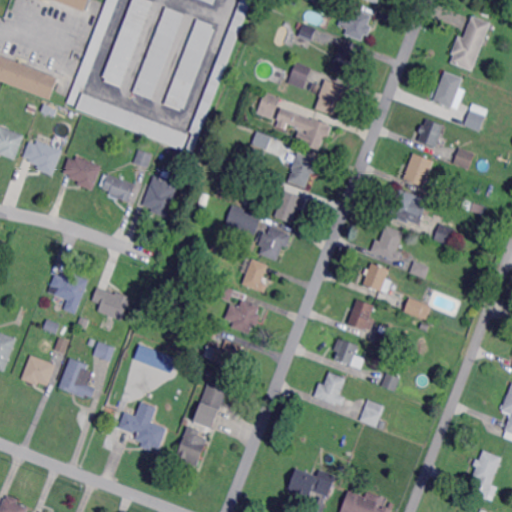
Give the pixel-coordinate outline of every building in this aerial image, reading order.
[(91,0),(87,12),(56,0),(91,0)] [(119,0),(86,87),(83,86),(76,104),(69,102),(107,0),(119,0)] [(122,86),(106,80),(107,77),(104,76),(134,0),(153,0),(156,1),(122,86)] [(254,0),(193,152),(187,150),(194,132),(190,130),(242,0),(254,0)] [(154,98),(135,91),(167,6),(186,13),(154,98)] [(355,11),(356,8),(373,15),(370,24),(373,26),(370,35),(366,34),(363,40),(346,33),(348,28),(340,24),(346,8),(355,11)] [(474,71),(452,62),(455,54),(452,53),(459,35),(465,37),(474,15),(493,22),(474,71)] [(186,108),(183,107),(182,109),(166,103),(199,18),(215,24),(214,27),(216,28),(186,108)] [(310,47),(297,42),(299,37),(294,35),(299,22),(317,29),(310,47)] [(349,77),(332,71),(342,44),(359,51),(349,77)] [(53,100),(0,79),(0,53),(61,77),(53,100)] [(305,88),(289,82),(298,61),(313,68),(305,88)] [(453,108),(435,100),(446,70),(465,77),(453,108)] [(343,104),(340,103),(334,117),(316,110),(321,98),(319,97),(325,81),(344,88),(344,90),(348,92),(343,104)] [(184,149),(78,108),(84,92),(190,133),(184,149)] [(274,119),(258,113),(266,92),(282,98),(274,119)] [(51,114),(43,111),(46,103),(54,106),(51,114)] [(448,120),(431,113),(435,103),(452,110),(448,120)] [(35,114),(27,111),(30,105),(38,108),(35,114)] [(314,119),(315,117),(334,124),(329,138),(326,137),(321,150),(304,144),(309,131),(293,125),(297,113),(314,119)] [(475,126),(466,122),(468,116),(477,120),(475,126)] [(437,147),(420,140),(422,133),(420,132),(422,124),(426,125),(428,118),(445,125),(437,147)] [(26,135),(17,160),(1,154),(2,150),(0,149),(0,127),(1,125),(26,135)] [(268,149),(254,144),(259,130),(273,136),(268,149)] [(64,151),(54,177),(38,171),(39,167),(30,163),(31,160),(24,157),(30,142),(37,145),(39,141),(64,151)] [(150,168),(135,163),(140,148),(155,154),(150,168)] [(470,170),(454,163),(460,148),(476,154),(470,170)] [(298,155),(299,152),(322,161),(317,174),(313,172),(307,187),(290,181),(295,168),(286,165),(291,152),(298,155)] [(425,187),(404,178),(415,152),(435,160),(425,187)] [(104,165),(94,190),(79,184),(80,181),(70,177),(71,174),(65,172),(71,157),(77,160),(78,156),(104,165)] [(110,175),(110,173),(138,184),(131,202),(110,195),(111,191),(100,187),(105,173),(110,175)] [(169,218),(153,211),(154,208),(144,204),(156,174),(181,184),(169,218)] [(422,224),(410,220),(409,223),(390,216),(401,188),(431,199),(422,224)] [(293,223),(276,216),(286,190),(303,197),(293,223)] [(476,212),(470,210),(473,201),(479,203),(476,212)] [(260,227),(258,226),(255,233),(235,226),(241,206),(264,214),(260,227)] [(451,245),(435,239),(442,222),(458,229),(451,245)] [(293,233),(288,247),(285,245),(279,261),(261,254),(264,247),(259,245),(265,231),(269,233),(272,225),(293,233)] [(398,250),(404,252),(400,261),(372,250),(377,238),(381,240),(387,225),(405,232),(398,250)] [(427,278),(411,272),(418,256),(431,261),(429,266),(432,267),(427,278)] [(266,293),(244,284),(254,258),(270,265),(263,281),(270,284),(266,293)] [(391,269),(387,278),(394,280),(389,293),(365,284),(368,275),(365,273),(367,267),(370,268),(373,262),(391,269)] [(73,276),(75,273),(91,279),(78,314),(65,309),(69,299),(50,292),(57,273),(63,275),(64,273),(73,276)] [(231,300),(216,295),(221,283),(236,289),(231,300)] [(116,293),(117,291),(132,296),(123,320),(100,311),(103,304),(94,300),(99,287),(116,293)] [(259,313),(262,315),(258,325),(254,323),(251,333),(233,326),(235,322),(226,318),(232,303),(241,307),(244,298),(262,305),(259,313)] [(367,330),(349,323),(353,313),(351,312),(353,306),(356,307),(359,298),(376,305),(367,330)] [(427,320),(405,311),(410,298),(432,306),(427,320)] [(87,329),(79,326),(82,316),(91,319),(87,329)] [(58,333),(45,328),(49,318),(62,323),(58,333)] [(216,338),(200,332),(205,320),(220,326),(216,338)] [(427,331),(421,329),(424,322),(430,325),(427,331)] [(389,347),(375,341),(382,325),(395,330),(389,347)] [(0,331),(19,338),(6,371),(0,368),(0,331)] [(67,353),(56,349),(61,337),(72,341),(67,353)] [(362,369),(337,359),(339,352),(335,350),(340,337),(360,345),(356,354),(367,358),(362,369)] [(237,369),(212,359),(217,346),(224,349),(228,340),(245,346),(237,369)] [(112,361),(95,355),(101,341),(118,347),(112,361)] [(134,358),(171,372),(177,356),(140,343),(134,358)] [(48,386),(40,382),(38,386),(22,379),(32,355),(57,365),(48,386)] [(93,397),(86,395),(85,398),(59,388),(71,358),(89,365),(87,370),(94,373),(89,386),(96,388),(93,397)] [(340,395),(346,398),(343,405),(337,403),(336,405),(314,397),(320,382),(325,384),(330,372),(347,379),(340,395)] [(397,391),(381,386),(385,373),(401,378),(397,391)] [(213,427),(200,422),(203,414),(199,412),(211,381),(228,387),(213,427)] [(511,440),(504,437),(511,416),(511,413),(503,410),(511,387),(511,440)] [(378,427),(361,420),(369,399),(386,405),(378,427)] [(152,421),(169,428),(162,449),(154,446),(152,450),(142,447),(144,442),(137,439),(139,434),(120,427),(126,411),(137,416),(143,401),(158,407),(152,421)] [(385,429),(380,427),(383,419),(388,421),(385,429)] [(199,466),(186,462),(188,458),(178,454),(189,426),(202,430),(200,435),(209,438),(199,466)] [(493,484),(499,487),(493,501),(474,492),(479,480),(473,477),(478,466),(474,465),(477,458),(481,459),(485,449),(504,457),(493,484)] [(319,475),(321,469),(338,475),(330,497),(313,491),(311,496),(305,494),(304,496),(297,494),(298,492),(290,488),(298,468),(319,475)] [(383,509),(385,506),(387,507),(389,502),(396,504),(393,511),(342,511),(351,489),(380,501),(378,507),(383,509)] [(20,499),(18,503),(30,507),(28,511),(0,511),(0,510),(5,497),(7,498),(9,494),(20,499)]
